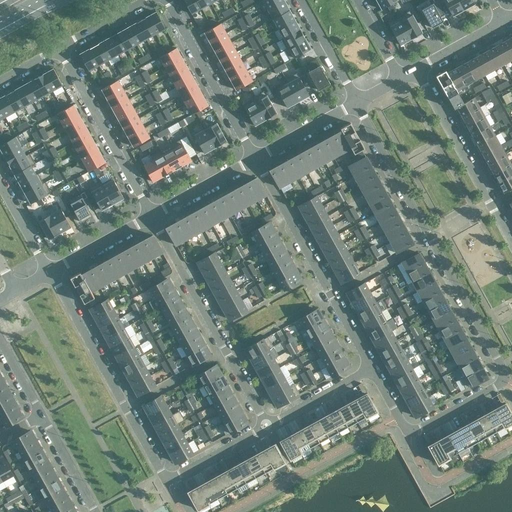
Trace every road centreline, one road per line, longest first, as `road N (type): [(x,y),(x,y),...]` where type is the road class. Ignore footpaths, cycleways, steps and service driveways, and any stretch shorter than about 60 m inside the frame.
road 1 (residential): [(371,368),(410,431),(498,385),(504,374),(356,103)]
road 2 (residential): [(254,159),(371,368)]
road 3 (residential): [(266,425),(151,216)]
road 4 (residential): [(50,272),(170,477)]
road 5 (residential): [(511,244),(416,70)]
road 6 (residential): [(151,216),(59,48)]
road 7 (residential): [(254,159),(166,0)]
